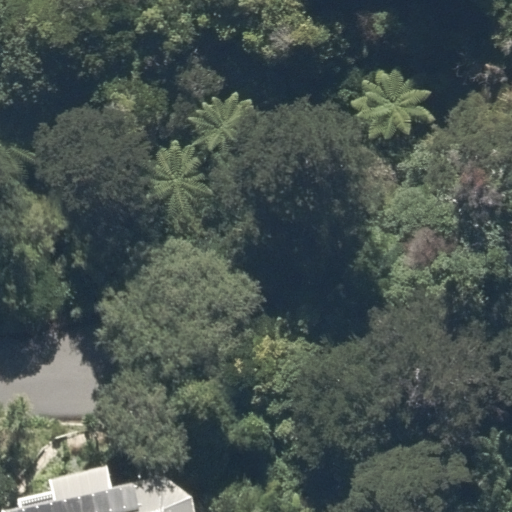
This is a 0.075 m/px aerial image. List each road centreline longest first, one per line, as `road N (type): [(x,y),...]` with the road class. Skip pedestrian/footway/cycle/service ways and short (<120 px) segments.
road 1 (track): [(400,511),(403,382),(166,362)]
road 2 (residential): [(0,371),(166,362)]
